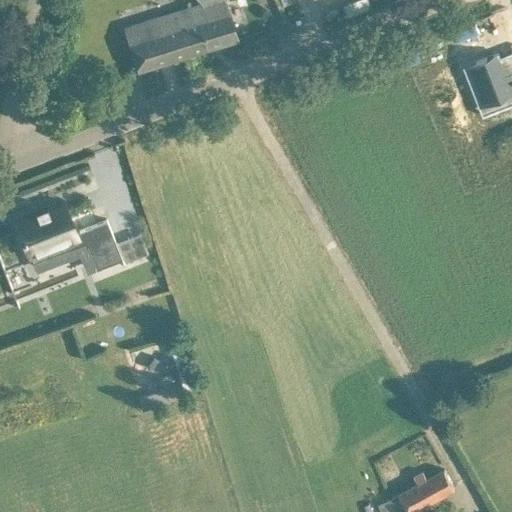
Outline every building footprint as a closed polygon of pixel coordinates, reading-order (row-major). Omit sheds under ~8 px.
[(123,26),(137,69),(238,38),(225,0),(197,0),(200,2),(123,26)] [(498,48),(464,61),(479,101),(511,89),(511,91),(511,66),(506,69),(498,48)] [(80,243),(85,241),(95,267),(122,257),(107,219),(75,231),(63,200),(46,207),(48,211),(18,223),(31,256),(78,237),(80,243)] [(170,345),(184,390),(193,388),(179,342),(170,345)] [(169,400),(164,388),(138,397),(142,410),(169,400)] [(390,495),(377,502),(382,511),(409,511),(413,509),(437,496),(455,486),(445,468),(429,477),(427,472),(425,474),(423,470),(415,475),(418,480),(390,495)]
